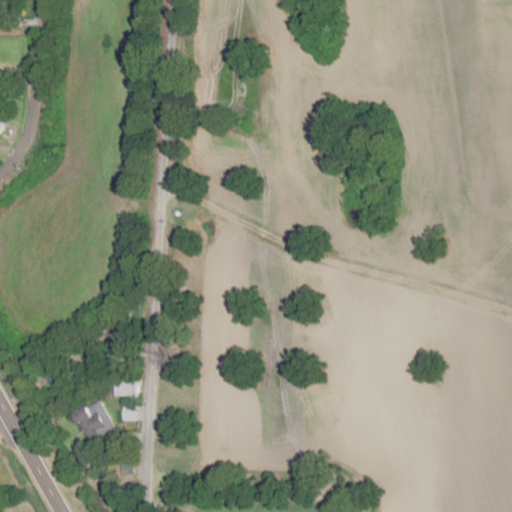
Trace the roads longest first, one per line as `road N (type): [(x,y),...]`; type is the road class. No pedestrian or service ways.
road 1 (residential): [(144,511),(176,0)]
road 2 (track): [(166,187),(260,232),(511,313)]
road 3 (residential): [(0,185),(28,133),(45,0)]
road 4 (primary): [(0,405),(59,511)]
